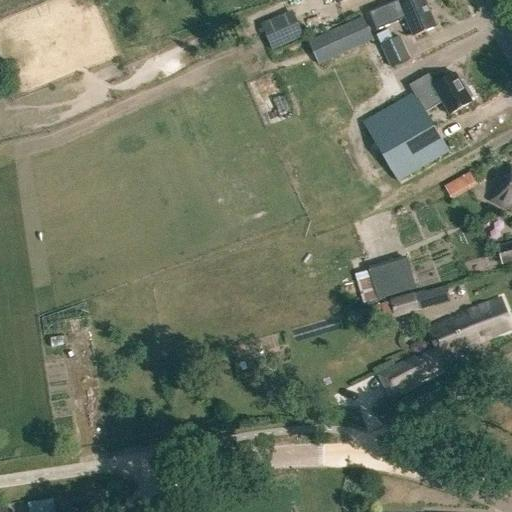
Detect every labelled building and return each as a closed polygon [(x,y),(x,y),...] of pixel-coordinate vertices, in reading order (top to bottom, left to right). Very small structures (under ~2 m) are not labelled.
[(400,0),(369,13),(376,30),(405,18),(413,36),(437,26),(425,0),(410,0),(402,4),(400,0)] [(308,42),(318,64),(373,39),(363,17),(308,42)] [(400,36),(381,45),(391,67),(410,59),(400,36)] [(414,93),(363,123),(398,182),(450,152),(426,112),(443,102),(451,115),(473,102),(456,74),(437,86),(430,75),(410,87),(414,93)] [(494,197),(511,205),(511,166),(509,166),(494,197)] [(511,241),(495,246),(500,264),(511,260),(511,241)] [(414,289),(405,260),(379,268),(388,297),(414,289)] [(396,300),(402,317),(448,302),(443,287),(423,293),(422,292),(396,300)] [(432,334),(430,335),(437,351),(443,364),(479,348),(477,344),(511,329),(500,301),(431,331),(432,334)] [(437,351),(399,369),(408,387),(440,371),(437,367),(443,364),(437,351)] [(54,511),(52,500),(27,504),(28,511),(54,511)]
